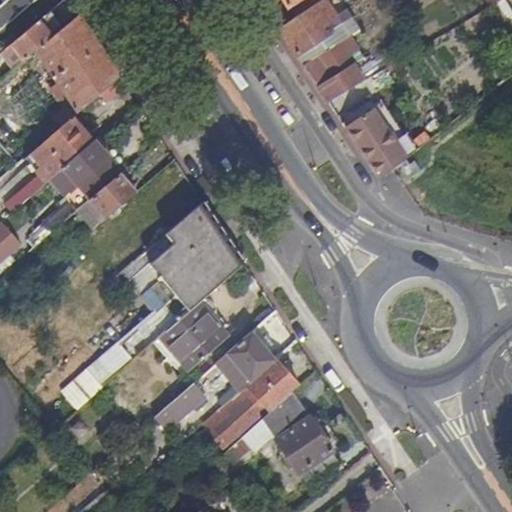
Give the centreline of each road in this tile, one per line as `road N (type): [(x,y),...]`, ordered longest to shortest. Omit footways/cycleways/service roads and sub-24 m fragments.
road 1 (primary): [(381,277),(291,175),(175,0)]
road 2 (primary): [(381,277),(359,317),(370,363),(397,385),(441,389)]
road 3 (primary): [(511,511),(441,389)]
road 4 (primary): [(483,304),(468,278),(446,265),(400,265),(381,277)]
